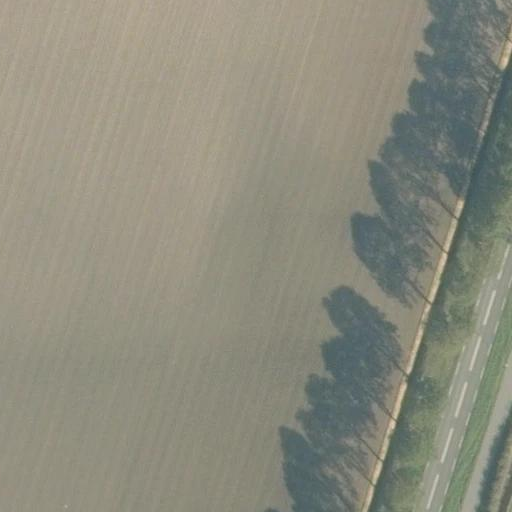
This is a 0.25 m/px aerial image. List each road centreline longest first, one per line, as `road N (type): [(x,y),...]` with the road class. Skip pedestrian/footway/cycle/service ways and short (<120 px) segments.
road 1 (primary): [(424,511),(511,228)]
road 2 (unclassified): [(467,511),(511,371)]
